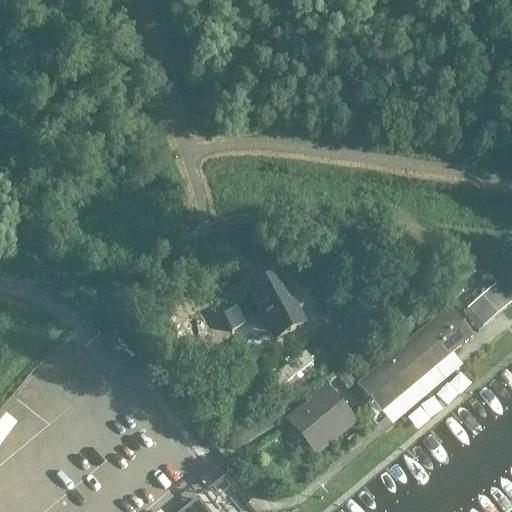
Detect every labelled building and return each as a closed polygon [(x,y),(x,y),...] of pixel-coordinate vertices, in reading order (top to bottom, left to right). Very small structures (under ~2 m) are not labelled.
[(250,301),(222,316),(231,333),(260,318),(273,344),(303,328),(304,329),(306,328),(295,308),(278,276),(276,277),(277,278),(249,293),(248,292),(246,293),(250,301)] [(478,333),(511,304),(511,297),(500,283),(461,314),(478,333)] [(358,384),(356,386),(380,414),(471,337),(448,309),(443,313),(434,302),(415,318),(424,329),(358,384)] [(342,351),(334,342),(317,357),(324,366),(342,351)] [(343,366),(334,374),(349,392),(356,386),(358,384),(344,366),(343,366)] [(324,392),(290,421),(307,442),(316,452),(351,422),(326,394),(324,392)] [(210,511),(198,497),(179,511),(210,511)]
